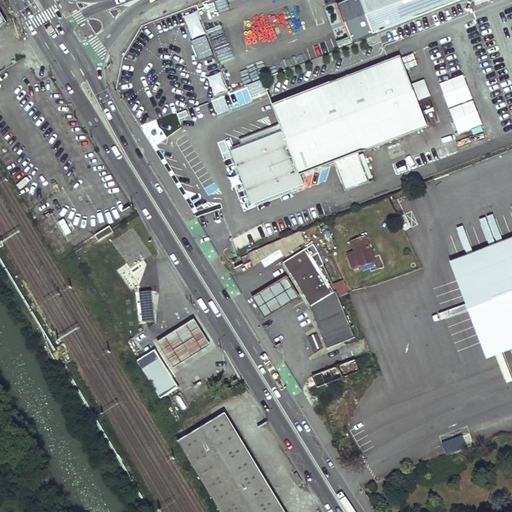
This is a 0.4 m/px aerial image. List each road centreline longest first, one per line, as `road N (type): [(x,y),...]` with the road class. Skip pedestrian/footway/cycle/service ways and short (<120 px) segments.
road 1 (primary): [(356,511),(130,149),(81,56)]
road 2 (primary): [(60,61),(336,511)]
